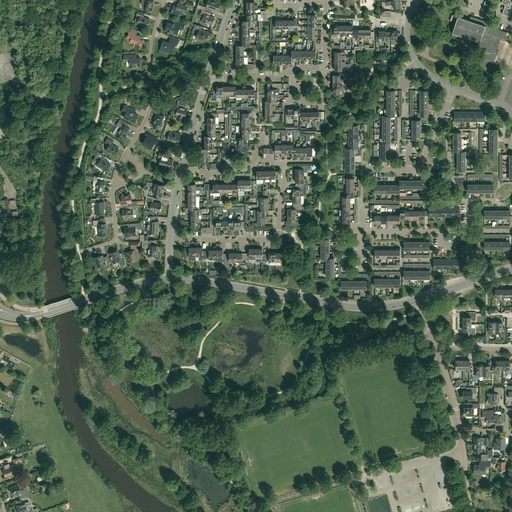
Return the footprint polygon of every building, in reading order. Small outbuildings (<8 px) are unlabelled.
[(153,0),(144,0),(143,9),(153,10),(153,0)] [(217,10),(220,2),(212,0),(209,0),(207,7),(217,10)] [(511,0),(502,0),(502,3),(505,4),(502,14),(511,17),(511,0)] [(188,6),(180,3),(178,3),(177,6),(174,5),(171,12),(181,15),(182,11),(186,13),(188,6)] [(209,12),(205,10),(202,9),(201,13),(200,12),(199,15),(200,15),(200,16),(204,17),(202,21),(212,24),(214,17),(208,15),(209,12)] [(144,13),(138,11),(136,10),(135,12),(137,13),(137,15),(140,16),(138,23),(147,26),(150,19),(143,17),(144,13)] [(500,25),(471,16),(469,20),(457,16),(451,36),(486,48),(482,59),(481,58),(478,66),(493,71),(496,63),(495,63),(498,51),(496,51),(500,39),(504,40),(507,32),(499,29),(500,25)] [(288,20),(288,28),(288,32),(291,32),(291,28),(294,28),(294,31),(297,31),(297,24),(295,24),(295,20),(288,20)] [(183,30),(185,24),(178,21),(177,25),(168,22),(165,30),(177,34),(179,28),(183,30)] [(195,24),(191,23),(191,25),(194,26),(193,30),(198,32),(197,37),(206,40),(209,32),(201,30),(202,26),(195,24)] [(331,36),(340,36),(340,25),(334,25),(334,30),(331,30),(331,36)] [(140,49),(143,40),(140,39),(141,36),(136,34),(138,30),(131,28),(127,38),(131,39),(130,42),(134,44),(133,46),(140,49)] [(365,28),(365,39),(367,39),(367,36),(371,36),(371,39),(374,39),(374,32),(371,32),(371,28),(365,28)] [(282,40),(282,38),(276,38),(276,29),(272,29),(272,40),(282,40)] [(382,41),(385,41),(385,30),(379,30),(379,34),(376,34),(376,41),(379,41),(379,38),(382,38),(382,41)] [(177,46),(179,40),(171,37),(169,42),(163,40),(160,49),(172,54),(175,45),(177,46)] [(131,69),(141,68),(140,58),(136,58),(136,55),(124,55),(124,61),(130,61),(131,69)] [(223,94),(223,86),(217,86),(217,91),(214,91),(214,97),(210,97),(210,101),(217,100),(217,98),(223,98),(223,94)] [(344,95),(344,90),(343,89),(343,87),(334,87),(332,87),(332,93),(333,93),(333,96),(343,96),(344,95)] [(248,89),(248,101),(251,100),(251,97),(254,97),(254,99),(257,99),(257,92),(255,92),(255,89),(248,89)] [(122,112),(126,114),(124,118),(135,122),(138,114),(134,113),(136,109),(132,108),(125,105),(122,112)] [(184,121),(186,111),(187,108),(179,105),(176,115),(177,116),(176,118),(184,121)] [(292,119),(294,119),(294,108),(288,108),(288,109),(285,109),(285,117),(288,117),(288,116),(292,116),(292,119)] [(239,119),(250,119),(250,113),(245,113),(245,111),(239,111),(239,119)] [(313,111),(313,122),(313,123),(315,123),(315,122),(315,119),(321,119),(321,112),(319,112),(319,111),(313,111)] [(160,128),(163,122),(161,122),(164,116),(157,113),(154,119),(156,120),(153,125),(160,128)] [(208,123),(216,123),(216,117),(219,117),(219,113),(211,113),(211,117),(208,117),(208,123)] [(123,140),(130,128),(123,124),(125,121),(120,118),(117,124),(121,127),(115,135),(123,140)] [(178,142),(180,134),(172,132),(173,127),(167,125),(164,133),(170,134),(168,139),(178,142)] [(151,148),(154,143),(157,145),(160,140),(148,133),(147,136),(142,143),(151,148)] [(115,155),(118,148),(112,144),(113,141),(108,138),(105,142),(109,145),(106,150),(115,155)] [(281,152),(281,145),(281,141),(278,141),(278,145),(275,145),(274,145),(274,141),(272,141),(273,148),(275,148),(275,152),(281,152)] [(247,150),(247,144),(239,144),(236,144),(236,147),(239,147),(239,150),(237,150),(235,150),(236,153),(237,153),(244,153),(244,150),(247,150)] [(103,159),(105,156),(98,152),(96,155),(95,157),(100,160),(97,165),(106,171),(110,164),(103,159)] [(162,157),(160,165),(171,168),(173,160),(169,159),(170,155),(166,154),(160,153),(159,156),(162,157)] [(296,176),(304,176),(304,172),(308,172),(308,169),(311,169),(311,165),(303,165),(303,169),(296,169),(296,176)] [(269,171),(269,178),(269,182),(272,182),(272,178),(279,178),(278,171),(275,171),(269,171)] [(93,182),(97,182),(95,190),(103,192),(105,182),(102,181),(102,177),(95,176),(93,182)] [(296,186),(306,186),(308,185),(308,180),(308,179),(307,179),(306,178),(304,178),(304,176),(296,176),(296,182),(296,186)] [(254,188),(254,181),(251,181),(251,178),(246,179),(246,180),(244,180),(244,187),(245,187),(250,187),(251,188),(254,188)] [(163,196),(165,185),(155,183),(153,193),(157,194),(157,195),(163,196)] [(301,196),(307,196),(306,186),(296,186),(296,189),(292,189),(292,196),(301,196)] [(129,206),(138,205),(137,205),(144,204),(144,200),(137,201),(132,201),(131,195),(122,196),(122,203),(129,203),(129,206)] [(210,195),(210,206),(220,206),(220,203),(214,203),(214,200),(213,196),(213,195),(210,195)] [(160,208),(161,203),(153,201),(153,197),(146,196),(145,203),(151,204),(150,210),(159,211),(160,208)] [(301,206),(301,196),(292,196),(292,202),(293,202),(293,206),(301,206)] [(99,202),(98,198),(91,199),(92,203),(96,203),(97,214),(104,214),(103,206),(104,206),(104,202),(99,202)] [(138,205),(129,206),(129,210),(123,211),(124,218),(133,217),(133,213),(137,213),(137,207),(138,207),(138,205)] [(287,216),(296,216),(296,212),(299,212),(299,209),(301,209),(301,206),(293,206),(293,209),(287,209),(287,216)] [(147,224),(146,232),(158,233),(158,229),(157,229),(158,221),(154,221),(155,216),(147,215),(146,215),(144,215),(144,220),(147,220),(147,224)] [(223,229),(223,221),(223,216),(219,216),(219,221),(216,221),(216,219),(213,219),(213,226),(216,226),(216,229),(223,229)] [(296,216),(287,216),(287,222),(291,222),(291,226),(299,226),(299,219),(296,219),(296,216)] [(101,224),(100,220),(93,220),(93,227),(98,226),(99,235),(107,234),(106,223),(101,224)] [(143,228),(143,222),(132,223),(132,227),(125,228),(125,236),(136,235),(136,229),(143,228)] [(157,256),(157,251),(156,251),(157,245),(151,245),(151,240),(142,240),(142,247),(149,248),(149,256),(157,256)] [(129,262),(138,259),(134,246),(140,245),(140,241),(130,242),(131,251),(126,252),(129,262)] [(196,256),(196,247),(189,247),(189,248),(185,248),(185,256),(192,256),(192,260),(196,260),(196,256)] [(206,258),(206,251),(202,251),(202,247),(196,247),(196,256),(199,256),(199,260),(202,260),(202,258),(206,258)] [(117,249),(113,250),(114,251),(110,252),(113,262),(118,260),(120,266),(126,264),(124,257),(120,258),(117,250),(117,249)] [(246,253),(246,261),(249,261),(252,261),(252,263),(256,263),(256,261),(256,257),(256,249),(249,249),(249,253),(246,253)] [(256,249),(256,257),(256,261),(266,261),(266,253),(263,253),(263,249),(256,249)] [(216,261),(216,250),(209,250),(209,251),(206,251),(206,258),(206,261),(207,261),(207,258),(216,258),(216,261)] [(226,261),(226,253),(222,253),(222,250),(216,250),(216,261),(222,261),(226,261)] [(266,253),(266,261),(276,261),(276,252),(269,252),(269,253),(266,253)] [(276,261),(276,265),(282,265),(282,267),(286,267),(286,259),(283,259),(283,252),(276,252),(276,261)] [(226,261),(236,261),(236,253),(229,253),(226,253),(226,261)] [(236,253),(236,261),(239,261),(239,264),(243,264),(246,264),(246,261),(246,253),(242,253),(236,253)] [(104,259),(102,255),(94,257),(95,261),(92,262),(94,267),(97,266),(97,267),(101,266),(102,269),(110,266),(107,258),(104,259)] [(463,323),(471,324),(471,320),(475,320),(476,314),(469,314),(469,316),(463,316),(463,323)] [(489,322),(489,329),(486,329),(486,336),(489,336),(489,335),(492,335),(492,332),(496,332),(496,322),(489,322)] [(496,322),(496,332),(500,332),(500,337),(502,337),(502,338),(506,338),(506,331),(502,331),(502,322),(496,322)] [(471,327),(471,324),(463,323),(463,330),(469,330),(469,334),(475,334),(475,327),(471,327)] [(503,369),(503,360),(496,360),(496,367),(493,367),(493,370),(493,373),(499,373),(499,369),(503,369)] [(503,360),(503,369),(506,369),(506,373),(511,373),(511,365),(510,366),(510,361),(503,360)] [(483,375),(483,365),(476,365),(476,374),(473,374),(473,375),(473,381),(476,381),(476,379),(479,379),(479,375),(483,375)] [(483,375),(489,375),(489,379),(492,379),(493,373),(493,370),(489,370),(489,365),(483,365),(483,375)] [(476,393),(476,387),(469,387),(469,391),(463,391),(463,398),(472,398),(472,393),(476,393)] [(487,400),(491,400),(491,403),(493,403),(493,405),(497,405),(497,403),(498,403),(498,394),(502,394),(502,387),(494,387),(494,393),(487,393),(487,400)] [(498,422),(498,415),(491,415),(491,411),(482,411),(482,418),(487,418),(487,422),(498,422)] [(488,445),(488,437),(481,437),(473,437),(473,451),(482,451),(481,444),(484,444),(484,445),(488,445)] [(505,448),(505,438),(497,438),(497,442),(494,442),(494,448),(502,448),(502,455),(508,455),(508,448),(505,448)] [(23,463),(21,457),(18,458),(18,457),(12,459),(14,467),(21,465),(20,464),(23,463)] [(505,470),(505,461),(500,461),(500,457),(493,457),(493,463),(497,463),(497,470),(505,470)] [(490,467),(490,461),(482,461),(482,465),(474,465),(474,472),(485,472),(485,467),(490,467)] [(5,477),(14,474),(11,466),(2,469),(5,477)] [(20,490),(24,489),(21,482),(17,483),(17,484),(9,487),(12,496),(21,493),(20,490)] [(18,511),(25,511),(28,511),(26,507),(30,505),(28,501),(25,503),(16,506),(18,511)]
